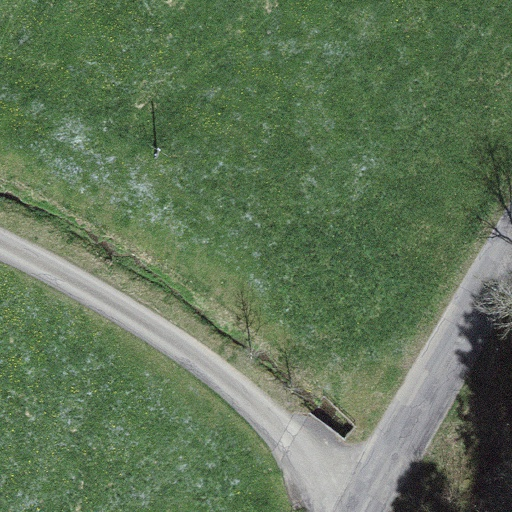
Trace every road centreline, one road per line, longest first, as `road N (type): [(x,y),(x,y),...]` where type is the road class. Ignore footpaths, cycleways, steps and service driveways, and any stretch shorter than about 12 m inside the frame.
road 1 (track): [(0,244),(148,325),(234,384),(367,502)]
road 2 (unclassified): [(511,262),(361,511)]
